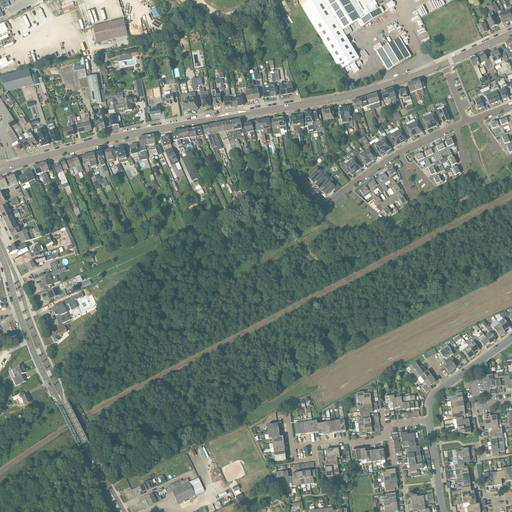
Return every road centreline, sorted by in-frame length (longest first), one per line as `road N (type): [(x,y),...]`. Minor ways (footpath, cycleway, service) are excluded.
road 1 (tertiary): [(0,169),(124,135),(333,99),(443,64)]
road 2 (tertiary): [(115,511),(35,356),(0,252)]
